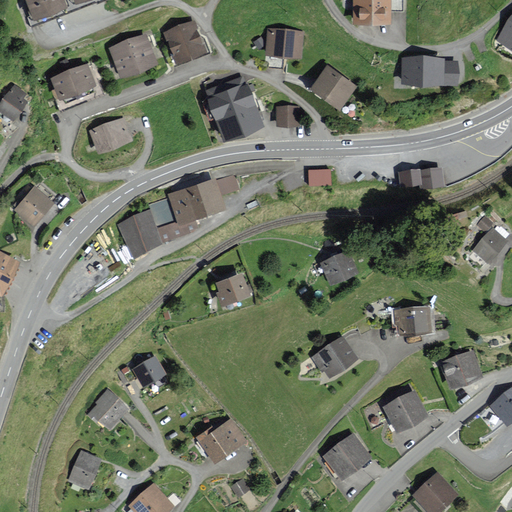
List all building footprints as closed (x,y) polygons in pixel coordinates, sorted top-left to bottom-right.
[(63,0),(28,0),(31,8),(35,19),(66,7),(63,0)] [(388,24),(388,0),(355,0),(356,8),(356,24),(388,24)] [(511,48),(511,18),(498,39),(511,48)] [(205,53),(193,22),(167,32),(179,63),(205,53)] [(302,34),(270,30),(268,53),(300,57),(302,34)] [(148,45),(145,37),(131,42),(112,49),(117,62),(122,76),(155,63),(152,55),(148,45)] [(444,59),(405,59),(405,83),(457,82),(456,62),(444,62),(444,59)] [(95,86),(87,66),(54,79),(61,99),(95,86)] [(355,86),(329,68),(314,89),(340,107),(355,86)] [(263,126),(246,84),(243,85),(240,79),(210,90),(213,97),(210,98),(220,124),(222,129),(227,140),(263,126)] [(24,94),(15,87),(0,107),(0,108),(13,118),(25,101),(21,98),(24,94)] [(298,125),(298,108),(277,108),(277,125),(298,125)] [(130,141),(122,120),(92,131),(100,152),(130,141)] [(333,183),(332,167),(310,168),(311,184),(333,183)] [(442,184),(440,168),(419,171),(421,184),(421,187),(442,184)] [(421,184),(419,171),(419,170),(400,172),(402,186),(421,184)] [(167,195),(169,199),(177,221),(177,224),(194,218),(222,208),(218,195),(240,188),(235,175),(215,182),(214,179),(201,183),(182,190),(167,195)] [(40,193),(35,189),(16,211),(33,225),(52,203),(40,193)] [(156,228),(177,221),(169,199),(149,205),(151,211),(156,228)] [(162,245),(156,228),(151,211),(117,223),(129,256),(162,245)] [(492,223),(485,217),(479,224),(486,230),(492,223)] [(177,224),(177,221),(156,228),(162,245),(190,235),(189,231),(197,228),(194,218),(177,224)] [(493,229),(475,250),(489,262),(507,241),(493,229)] [(357,273),(349,252),(322,263),(331,284),(357,273)] [(18,263),(0,253),(0,292),(2,293),(18,263)] [(246,286),(242,275),(218,283),(221,293),(218,294),(222,305),(249,296),(248,293),(252,291),(250,285),(246,286)] [(431,331),(429,308),(395,310),(396,325),(400,325),(401,333),(431,331)] [(356,359),(343,338),(314,357),(323,370),(325,368),(330,376),(356,359)] [(482,377),(473,352),(464,356),(444,363),(447,371),(452,387),(482,377)] [(166,374),(156,358),(135,370),(145,387),(166,374)] [(511,390),(494,406),(508,423),(511,419),(511,390)] [(129,410),(109,391),(98,403),(100,405),(90,415),(96,421),(98,418),(110,429),(129,410)] [(427,416),(414,392),(407,396),(385,407),(391,418),(397,431),(427,416)] [(245,441),(231,421),(215,432),(213,428),(198,438),(215,462),(245,441)] [(370,458),(353,436),(326,456),(342,478),(370,458)] [(100,460),(83,453),(71,480),(88,488),(100,460)] [(457,494),(439,474),(431,481),(414,496),(429,511),(437,511),(446,504),(457,494)] [(249,491),(243,480),(231,486),(237,497),(249,491)] [(165,511),(173,505),(155,486),(131,507),(135,511),(165,511)]
